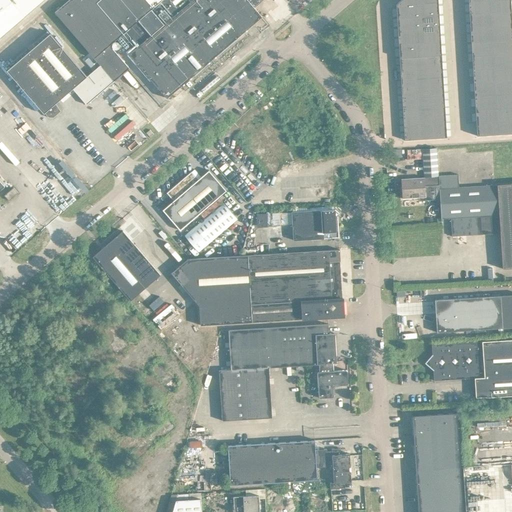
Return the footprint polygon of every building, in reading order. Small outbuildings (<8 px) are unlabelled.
[(0,0),(0,28),(32,0),(0,0)] [(120,31),(133,46),(128,50),(166,94),(261,12),(253,3),(257,0),(63,0),(54,8),(113,77),(129,64),(109,41),(120,31)] [(437,0),(395,0),(404,136),(446,134),(437,0)] [(467,0),(476,132),(511,129),(511,30),(510,0),(467,0)] [(49,29),(6,66),(43,109),(44,109),(48,113),(53,113),(60,107),(60,106),(58,107),(53,101),(72,84),(86,100),(113,77),(99,60),(86,72),(80,65),(49,29)] [(436,143),(421,143),(423,173),(424,182),(431,181),(431,185),(438,184),(438,171),(436,143)] [(190,167),(178,178),(202,206),(225,186),(208,166),(197,175),(190,167)] [(438,184),(439,195),(440,215),(450,214),(451,232),(499,229),(502,265),(511,263),(511,179),(458,183),(457,170),(438,171),(438,184)] [(424,196),(439,195),(438,184),(431,185),(431,181),(424,182),(423,173),(400,175),(401,194),(424,193),(424,196)] [(202,206),(178,178),(166,188),(172,196),(162,206),(179,226),(202,206)] [(4,191),(8,196),(17,188),(13,183),(4,191)] [(236,215),(222,198),(183,231),(198,248),(236,215)] [(291,208),(292,236),(338,233),(337,211),(334,212),(334,205),(321,206),(291,208)] [(92,252),(129,296),(160,270),(122,226),(92,252)] [(198,301),(199,321),(343,312),(342,294),(339,294),(337,257),(339,257),(339,245),(187,255),(170,268),(198,301)] [(511,323),(511,290),(434,295),(436,328),(511,323)] [(318,359),(336,358),(334,329),(328,329),(327,320),(227,326),(230,365),(218,366),(221,416),(271,413),(268,363),(318,360),(318,359)] [(433,376),(474,374),(475,393),(485,393),(511,391),(511,335),(431,340),(431,351),(428,355),(427,356),(428,361),(428,362),(432,366),(433,376)] [(318,393),(319,394),(332,393),(333,392),(332,382),(333,381),(346,381),(347,379),(346,365),(316,367),(318,393)] [(411,411),(413,433),(457,430),(456,408),(411,411)] [(413,433),(414,454),(459,451),(457,430),(413,433)] [(315,463),(332,462),(331,450),(339,450),(339,444),(331,444),(331,446),(326,447),(326,445),(314,445),(314,436),(227,441),(229,481),(316,475),(315,463)] [(331,450),(332,462),(333,478),(329,478),(329,485),(344,484),(344,478),(350,478),(350,467),(348,468),(348,463),(349,463),(349,449),(339,450),(331,450)] [(414,454),(415,475),(460,472),(459,451),(414,454)] [(415,475),(417,496),(461,493),(460,472),(415,475)] [(232,492),(233,504),(232,505),(232,508),(233,508),(233,510),(259,509),(258,491),(232,492)] [(417,496),(417,511),(462,511),(461,493),(417,496)] [(175,496),(170,511),(200,511),(200,494),(175,496)]
